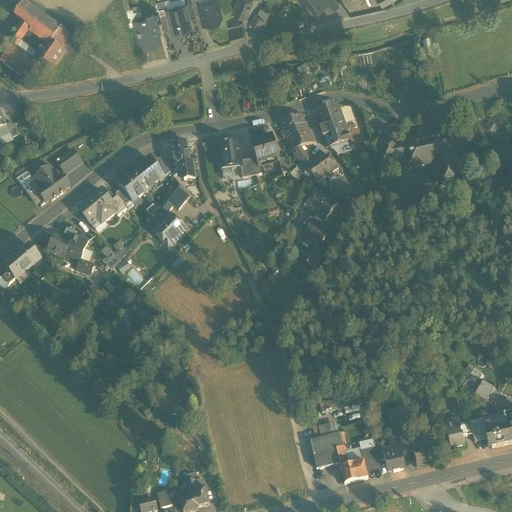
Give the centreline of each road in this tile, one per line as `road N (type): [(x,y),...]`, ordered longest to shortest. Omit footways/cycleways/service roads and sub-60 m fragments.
road 1 (residential): [(213,127),(345,98),(425,110),(511,83)]
road 2 (residential): [(431,0),(202,60)]
road 3 (track): [(318,506),(279,342),(249,281)]
road 4 (residential): [(195,130),(143,139),(0,253)]
road 5 (residential): [(202,60),(0,99)]
road 6 (secondary): [(419,482),(295,511)]
